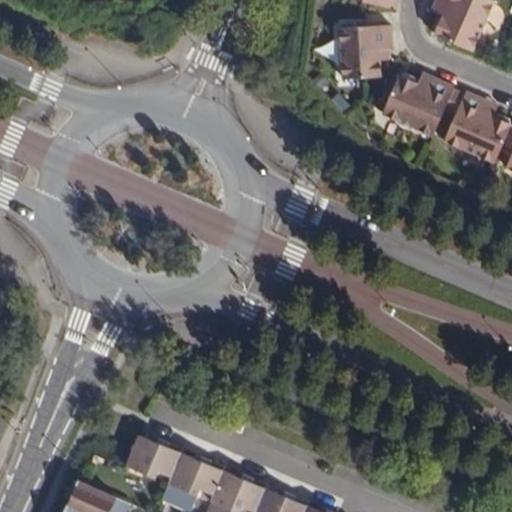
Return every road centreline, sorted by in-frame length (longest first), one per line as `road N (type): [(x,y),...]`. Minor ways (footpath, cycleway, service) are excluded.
road 1 (primary): [(189,295),(511,429)]
road 2 (primary): [(511,294),(292,203),(260,187),(237,158)]
road 3 (residential): [(152,415),(366,506)]
road 4 (residential): [(64,269),(78,320),(27,456),(30,471)]
road 5 (residential): [(30,471),(108,332),(149,306)]
road 6 (primary): [(189,295),(227,263),(239,241),(246,214),(237,158)]
road 7 (residential): [(416,0),(409,38),(425,56),(511,94)]
road 8 (primary): [(101,109),(50,159),(41,193),(44,228)]
